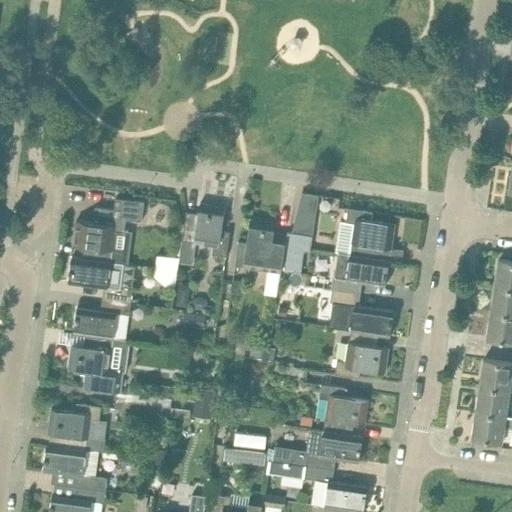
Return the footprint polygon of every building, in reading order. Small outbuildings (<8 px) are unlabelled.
[(311,226),(314,194),(296,193),(293,225),(311,226)] [(93,221),(76,219),(73,244),(84,246),(82,258),(111,261),(115,230),(124,232),(126,219),(142,221),(144,201),(116,197),(114,208),(95,206),(93,221)] [(198,213),(185,211),(181,239),(213,243),(211,253),(226,255),(229,231),(221,230),(225,206),(200,202),(198,213)] [(340,220),(335,252),(338,252),(378,258),(380,246),(391,248),(395,223),(371,219),(372,211),(347,207),(345,221),(340,220)] [(246,242),(239,240),(238,240),(234,265),(282,272),(286,234),(274,233),(275,221),(250,218),(246,242)] [(389,260),(378,258),(338,252),(332,288),(360,292),(362,281),(385,285),(389,260)] [(111,261),(82,258),(71,256),(68,281),(103,286),(102,298),(130,302),(132,289),(120,287),(123,263),(111,261)] [(511,260),(499,258),(495,285),(511,287),(511,260)] [(511,287),(495,285),(491,310),(511,313),(511,287)] [(360,292),(332,288),(330,300),(354,304),(358,305),(360,292)] [(192,299),(191,303),(194,307),(198,308),(202,309),(206,306),(207,302),(204,298),(200,297),(196,297),(192,299)] [(130,302),(102,298),(100,309),(77,306),(73,332),(84,333),(113,337),(116,313),(129,315),(130,302)] [(332,301),(328,326),(350,329),(378,334),(390,335),(394,310),(358,305),(354,304),(332,301)] [(511,313),(491,310),(487,337),(511,340),(511,313)] [(185,313),(183,325),(201,327),(203,315),(185,313)] [(337,359),(335,373),(359,377),(360,369),(384,372),(388,347),(377,345),(378,334),(350,329),(345,360),(337,359)] [(113,337),(84,333),(83,345),(71,343),(68,369),(86,371),(84,386),(118,391),(120,391),(122,370),(109,368),(113,337)] [(511,362),(484,358),(480,385),(511,389),(511,362)] [(250,364),(249,369),(253,373),(257,373),(261,370),(262,365),(259,361),(254,361),(250,364)] [(346,387),(321,383),(319,397),(327,398),(323,429),(352,434),(353,422),(364,424),(368,399),(344,395),(346,387)] [(511,389),(480,385),(476,410),(507,414),(509,400),(511,400),(511,389)] [(197,388),(193,416),(211,419),(215,390),(197,388)] [(101,405),(76,402),(75,410),(51,407),(48,433),(59,434),(58,446),(98,451),(98,450),(104,451),(105,438),(104,438),(106,421),(99,420),(101,405)] [(172,407),(158,405),(157,412),(171,414),(172,407)] [(476,410),(472,436),(502,441),(504,426),(511,427),(511,423),(511,415),(507,414),(476,410)] [(275,445),(273,459),(305,464),(334,469),(335,457),(359,461),(363,435),(352,434),(323,429),(323,430),(311,428),(307,450),(275,445)] [(222,456),(222,458),(235,460),(237,445),(224,443),(222,456)] [(98,451),(58,446),(46,444),(43,470),(79,474),(77,486),(105,490),(107,477),(95,475),(98,451)] [(253,465),(266,466),(268,451),(255,449),(253,465)] [(334,469),(305,464),(303,477),(328,481),(324,505),(352,510),(364,511),(367,486),(332,481),(334,469)] [(52,495),(49,511),(101,511),(102,502),(105,490),(77,486),(76,498),(52,495)] [(286,495),(263,492),(262,504),(261,505),(267,505),(285,508),(286,495)] [(188,511),(157,511),(156,511),(203,511),(206,495),(191,493),(188,511)] [(260,511),(261,505),(262,504),(248,503),(249,497),(231,495),(231,496),(216,494),(214,511),(260,511)]
